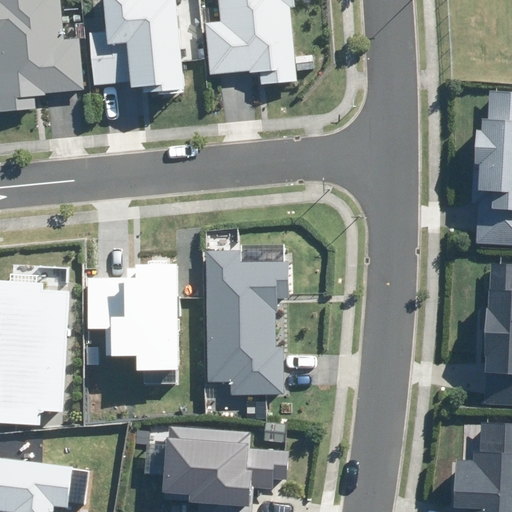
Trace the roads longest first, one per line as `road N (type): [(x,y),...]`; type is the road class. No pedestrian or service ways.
road 1 (residential): [(0,178),(385,142)]
road 2 (residential): [(385,142),(380,355),(363,511)]
road 3 (residential): [(381,0),(385,142)]
